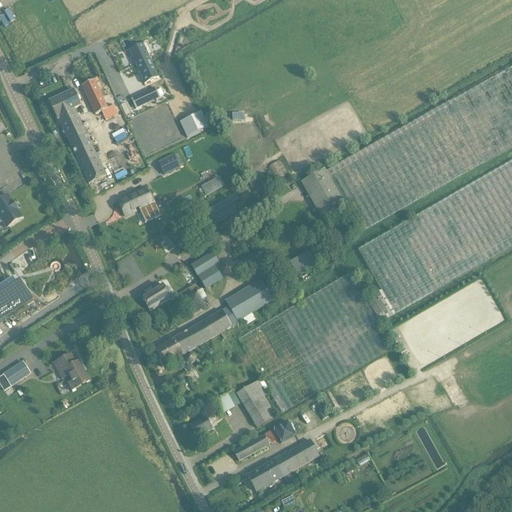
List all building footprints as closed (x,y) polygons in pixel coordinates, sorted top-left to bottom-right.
[(143,45),(129,51),(145,85),(159,78),(149,56),(152,55),(147,43),(143,45)] [(94,81),(81,87),(95,116),(101,112),(105,120),(106,122),(118,116),(114,107),(108,109),(95,83),(94,81)] [(155,89),(150,92),(154,101),(159,98),(155,89)] [(73,91),(49,102),(58,120),(76,112),(81,109),(73,91)] [(76,112),(58,120),(89,185),(106,177),(78,116),(76,112)] [(174,157),(159,164),(165,176),(179,169),(174,157)] [(277,181),(287,176),(279,162),(269,167),(277,181)] [(209,184),(201,188),(206,197),(214,193),(209,184)] [(135,194),(118,202),(125,218),(135,213),(134,213),(133,212),(140,209),(151,221),(161,216),(161,215),(160,215),(150,193),(150,192),(146,193),(144,188),(135,193),(135,194)] [(235,194),(195,218),(204,234),(220,224),(235,215),(233,204),(239,200),(235,194)] [(0,200),(0,223),(2,222),(6,229),(22,219),(17,210),(12,202),(12,203),(7,196),(0,200)] [(169,235),(162,239),(170,251),(176,247),(169,235)] [(216,272),(220,269),(212,254),(191,267),(198,278),(206,290),(222,281),(216,272)] [(287,263),(277,269),(287,286),(298,280),(287,263)] [(13,278),(0,287),(0,322),(11,316),(33,301),(20,281),(16,283),(13,278)] [(261,281),(225,302),(228,307),(222,311),(153,351),(162,367),(231,328),(230,327),(273,303),(261,281)] [(162,285),(141,298),(144,302),(143,304),(145,307),(147,308),(150,312),(171,299),(162,285)] [(322,297),(303,309),(312,325),(319,320),(326,333),(343,322),(331,302),(326,304),(322,297)] [(286,310),(268,321),(275,332),(292,322),(286,310)] [(194,362),(194,359),(195,358),(193,355),(189,354),(186,356),(185,359),(187,363),(188,363),(191,364),(194,362)] [(68,377),(71,382),(67,385),(71,392),(89,382),(79,362),(75,363),(70,355),(53,364),(62,380),(68,377)] [(3,376),(0,378),(0,385),(4,392),(11,387),(30,375),(22,363),(3,376)] [(259,381),(237,395),(240,401),(263,387),(259,381)] [(335,408),(326,392),(320,396),(328,412),(335,408)] [(205,418),(190,427),(197,439),(212,430),(205,418)] [(265,435),(233,453),(238,463),(270,445),(265,435)] [(310,441),(272,462),(281,479),(283,478),(288,486),(294,483),(289,474),(299,469),(319,458),(310,441)] [(366,456),(356,462),(359,467),(369,462),(366,456)] [(273,483),(281,479),(272,462),(246,476),(256,493),(266,488),(269,489),(273,487),(273,483)] [(347,474),(354,471),(351,465),(345,469),(347,474)] [(292,497),(281,503),(285,511),(296,505),(292,497)]
